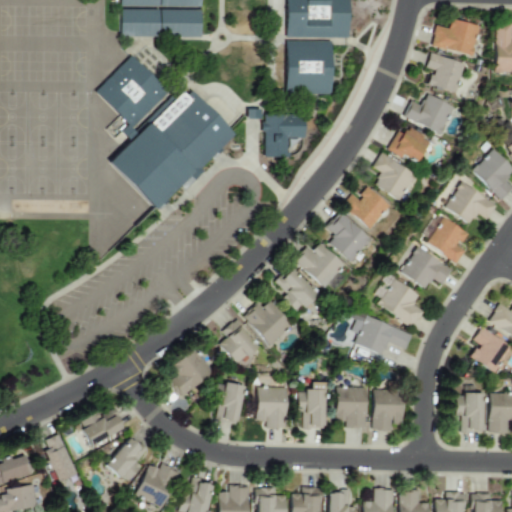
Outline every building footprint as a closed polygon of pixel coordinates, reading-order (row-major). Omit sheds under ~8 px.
[(122,0),(159,0),(159,8),(122,8),(122,0)] [(163,0),(200,0),(200,9),(163,8),(163,0)] [(289,0),(348,0),(348,38),(289,37),(289,0)] [(122,12),(159,12),(159,39),(121,38),(122,12)] [(162,12),(200,13),(200,39),(162,39),(162,12)] [(442,28),(431,26),(426,47),(469,57),(476,26),(444,19),(442,28)] [(491,74),(511,74),(511,43),(511,24),(491,24),(491,74)] [(288,45),(330,46),(330,95),(288,95),(288,45)] [(452,94),(461,63),(427,53),(421,73),(430,76),(427,87),(452,94)] [(95,94),(129,60),(164,95),(129,129),(95,94)] [(150,131),(188,93),(230,136),(192,174),(150,131)] [(409,98),(399,118),(438,136),(452,107),(423,93),(419,102),(409,98)] [(266,118),(304,119),(304,139),(288,139),(288,159),(265,159),(266,118)] [(428,140),(400,123),(384,150),(412,166),(428,140)] [(511,168),(511,135),(506,123),(493,130),(511,168)] [(111,170),(149,132),(191,175),(153,213),(111,170)] [(511,171),(489,148),(466,171),(496,200),(511,186),(503,178),(511,171)] [(374,175),(368,186),(397,202),(413,173),(376,153),(366,170),(374,175)] [(480,223),(492,204),(456,181),(438,208),(465,225),(470,217),(480,223)] [(387,205),(366,188),(359,196),(352,190),(338,206),(367,230),(387,205)] [(321,227),(330,234),(323,243),(348,263),(368,238),(335,211),(321,227)] [(464,246),(455,241),(461,231),(432,212),(415,240),(452,264),(464,246)] [(335,287),(342,278),(335,272),(342,264),(318,244),(312,252),(303,246),(290,262),(322,289),(328,282),(335,287)] [(447,269),(411,245),(393,272),(420,290),(426,281),(435,287),(447,269)] [(315,295),(287,266),(273,280),(283,291),(277,297),(295,314),(315,295)] [(369,294),(376,298),(371,306),(408,329),(419,311),(411,306),(417,295),(381,273),(369,294)] [(494,303),(482,323),(511,340),(511,302),(509,301),(504,309),(494,303)] [(254,303),(239,318),(267,347),(290,325),(268,302),(261,310),(254,303)] [(348,344),(375,356),(379,346),(399,354),(407,334),(360,315),(348,344)] [(245,363),(260,349),(234,321),(211,342),(231,364),(239,356),(245,363)] [(467,360),(489,374),(508,346),(477,326),(466,343),(474,349),(467,360)] [(171,376),(165,381),(178,398),(209,372),(189,348),(165,368),(171,376)] [(210,418),(234,422),(240,386),(216,381),(210,418)] [(320,429),(320,383),(302,383),(302,391),(292,391),(292,417),(300,417),(300,429),(320,429)] [(283,385),(250,385),(250,419),(261,419),(261,428),(283,428),(283,385)] [(341,427),(361,427),(361,387),(330,387),(330,417),(341,417),(341,427)] [(368,431),(388,431),(388,421),(398,421),(398,389),(368,389),(368,431)] [(479,393),(451,393),(451,420),(459,420),(459,432),(479,432),(479,393)] [(511,393),(484,393),(484,433),(504,433),(505,422),(511,422),(511,393)] [(96,410),(73,422),(85,447),(121,428),(111,410),(99,416),(96,410)] [(35,443),(52,484),(74,475),(56,434),(35,443)] [(141,449),(127,436),(99,464),(120,484),(140,464),(134,458),(141,449)] [(0,484),(27,474),(19,453),(0,459),(0,484)] [(176,471),(157,463),(154,471),(143,467),(130,496),(159,509),(176,471)] [(176,496),(174,511),(204,511),(208,483),(190,481),(188,498),(176,496)] [(30,485),(0,490),(0,511),(5,511),(34,507),(30,485)] [(244,511),(244,486),(223,486),(223,495),(212,495),(211,511),(244,511)] [(281,511),(281,498),(271,498),(271,487),(250,487),(250,511),(281,511)] [(316,511),(316,488),(295,488),(295,496),(286,496),(286,511),(316,511)] [(388,511),(388,488),(368,488),(368,499),(357,499),(357,511),(388,511)] [(351,511),(351,501),(342,501),(342,490),(322,490),(322,511),(351,511)] [(425,511),(425,502),(414,501),(415,491),(395,490),(394,511),(425,511)] [(429,511),(461,511),(461,492),(440,492),(440,502),(429,502),(429,511)] [(467,511),(497,511),(497,503),(487,503),(487,493),(467,493),(467,511)] [(511,511),(511,495),(511,505),(502,505),(502,511),(511,511)]
